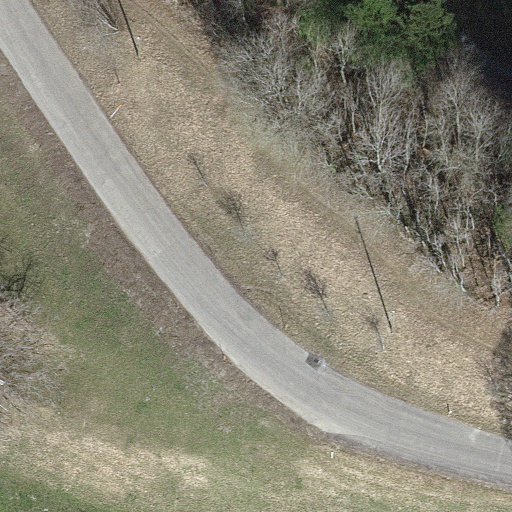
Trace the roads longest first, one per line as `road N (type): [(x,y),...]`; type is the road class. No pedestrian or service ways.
road 1 (unclassified): [(511,466),(367,418),(269,359),(164,248),(0,9)]
road 2 (unclassified): [(382,0),(511,88)]
